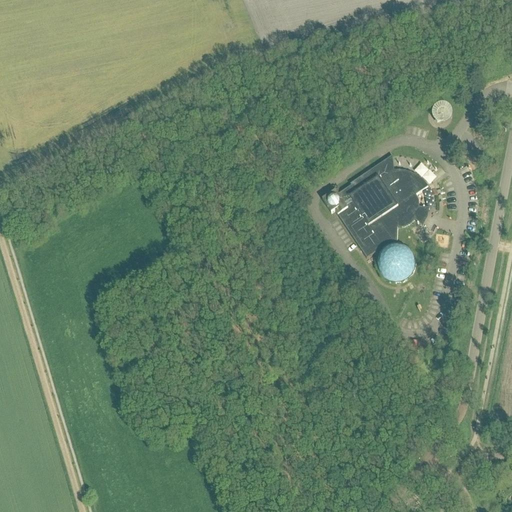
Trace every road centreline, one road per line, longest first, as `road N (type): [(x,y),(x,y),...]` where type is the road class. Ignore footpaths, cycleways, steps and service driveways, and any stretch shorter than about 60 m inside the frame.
road 1 (unclassified): [(425,460),(462,407),(511,151)]
road 2 (track): [(0,233),(85,511)]
road 3 (unknown): [(511,221),(470,436),(443,475)]
